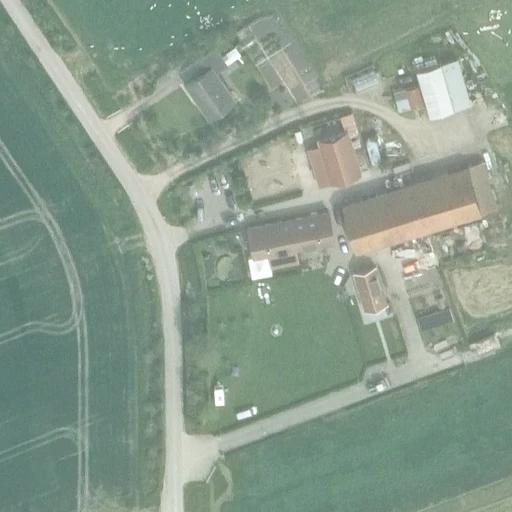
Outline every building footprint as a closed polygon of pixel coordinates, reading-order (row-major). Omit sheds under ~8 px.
[(208,115),(234,98),(214,70),(225,62),(214,46),(195,59),(202,70),(185,82),(208,115)] [(429,115),(452,108),(438,62),(415,69),(420,85),(387,94),(392,113),(426,104),(429,115)] [(360,172),(347,129),(317,138),(318,144),(307,147),(318,185),(360,172)] [(355,248),(497,205),(483,159),(341,203),(355,248)] [(295,247),(295,248),(322,243),(321,239),(334,237),(330,212),(291,219),(296,247),(295,247)] [(291,219),(248,227),(253,255),(268,252),(271,265),(298,260),(295,248),(295,247),(296,247),(291,219)] [(366,308),(386,301),(375,264),(354,270),(366,308)]
